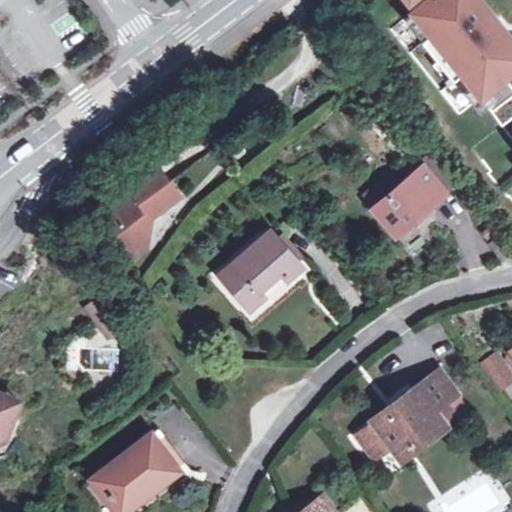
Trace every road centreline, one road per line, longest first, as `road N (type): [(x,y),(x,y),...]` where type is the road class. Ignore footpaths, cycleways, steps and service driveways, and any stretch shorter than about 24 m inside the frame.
road 1 (residential): [(511,281),(441,293),(345,359),(256,455),(230,511)]
road 2 (primary): [(0,176),(158,57)]
